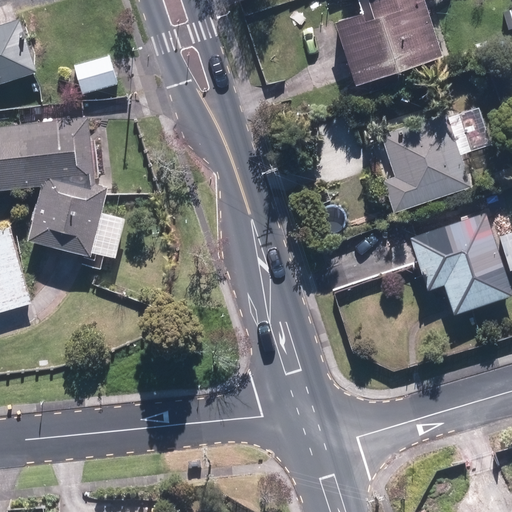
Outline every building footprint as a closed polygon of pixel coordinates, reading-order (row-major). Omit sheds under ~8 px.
[(371,0),(373,5),(337,17),(338,18),(357,79),(440,53),(442,53),(425,0),(371,0)] [(0,28),(0,84),(41,71),(24,20),(0,28)] [(85,95),(121,84),(112,55),(76,66),(85,95)] [(395,209),(471,184),(447,109),(383,129),(397,173),(385,177),(395,209)] [(38,223),(34,239),(97,254),(114,186),(99,183),(92,118),(0,127),(0,190),(47,185),(41,207),(36,206),(32,221),(38,223)] [(511,291),(511,290),(499,250),(486,209),(412,232),(429,286),(445,281),(454,310),(511,291)] [(0,312),(34,302),(11,227),(0,230),(0,312)] [(509,269),(511,268),(511,230),(499,235),(509,269)]
